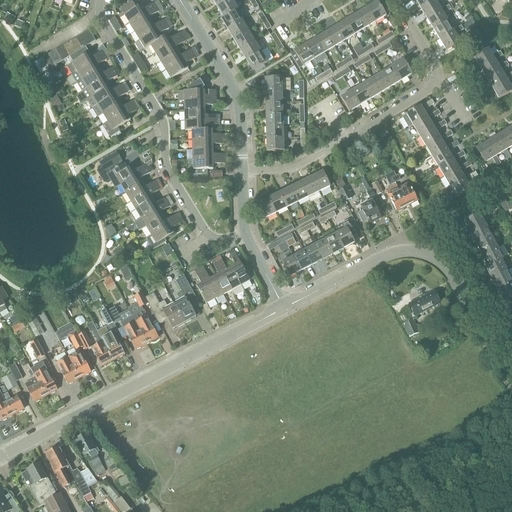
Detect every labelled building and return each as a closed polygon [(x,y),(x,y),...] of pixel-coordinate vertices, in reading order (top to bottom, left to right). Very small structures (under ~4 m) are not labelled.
[(238,9),(232,0),(229,0),(217,8),(223,18),(223,19),(238,9)] [(259,6),(255,0),(253,0),(250,2),(255,9),(259,6)] [(275,1),(273,0),(268,0),(261,4),(265,10),(265,11),(276,4),(276,3),(275,2),(275,1)] [(415,0),(421,9),(435,0),(415,0)] [(435,0),(421,9),(427,19),(442,10),(441,10),(441,9),(437,3),(442,0),(435,0)] [(124,16),(129,25),(161,6),(160,5),(161,5),(159,1),(144,10),(141,5),(136,8),(133,4),(122,11),(124,15),(124,16)] [(386,16),(377,1),(367,8),(376,23),(376,22),(386,16)] [(163,9),(161,6),(129,25),(134,33),(152,23),(149,18),(158,12),(163,9)] [(441,10),(442,10),(427,19),(433,30),(448,21),(448,20),(444,14),(451,9),(449,6),(441,10)] [(376,23),(367,8),(357,14),(366,29),(376,23)] [(223,19),(223,18),(221,20),(227,30),(242,21),(236,11),(238,10),(238,9),(223,19)] [(266,20),(264,16),(262,13),(258,15),(262,22),(266,20)] [(13,23),(16,18),(9,14),(7,19),(13,23)] [(357,14),(346,20),(355,35),(366,29),(357,14)] [(473,19),(471,15),(464,19),(467,23),(473,19)] [(455,16),(448,20),(448,21),(433,30),(439,40),(454,31),(454,30),(450,24),(457,19),(455,16)] [(154,26),(152,23),(134,33),(140,41),(171,22),(168,18),(163,20),(154,26)] [(22,29),(24,23),(18,20),(15,27),(22,29)] [(267,30),(271,28),(266,20),(262,22),(267,30)] [(355,35),(346,20),(336,26),(345,41),(355,35)] [(112,25),(114,28),(116,32),(121,28),(117,21),(112,25)] [(248,31),(242,21),(227,30),(233,41),(248,31)] [(171,22),(140,41),(145,50),(150,46),(162,40),(162,39),(159,35),(169,29),(173,27),(171,22)] [(336,26),(326,33),(335,48),(345,41),(336,26)] [(454,31),(439,40),(446,51),(461,42),(456,34),(463,30),(461,26),(454,30),(454,31)] [(89,29),(82,33),(89,44),(96,40),(89,29)] [(248,31),(233,41),(240,51),(254,42),(248,31)] [(394,36),(392,32),(391,33),(385,36),(384,37),(387,41),(394,36)] [(82,33),(76,37),(83,48),(89,44),(82,33)] [(271,36),(275,43),(279,40),(275,33),(271,36)] [(326,33),(315,39),(316,39),(325,54),(335,48),(326,33)] [(162,40),(150,46),(155,55),(182,38),(180,34),(169,40),(167,36),(162,39),(162,40)] [(161,63),(178,53),(175,48),(185,42),(188,40),(186,36),(182,38),(155,55),(161,63)] [(76,37),(69,41),(76,52),(83,48),(76,37)] [(379,45),(381,44),(387,41),(384,37),(377,42),(379,45)] [(315,60),(325,54),(316,39),(315,39),(305,45),(315,60)] [(279,51),(280,51),(284,48),(281,44),(279,40),(275,43),(279,51)] [(69,41),(63,45),(69,56),(76,52),(69,41)] [(254,42),(240,51),(246,61),(261,52),(254,42)] [(385,52),(393,48),(390,44),(383,49),(385,52)] [(69,56),(63,45),(56,49),(63,60),(69,56)] [(299,69),(303,67),(303,66),(304,67),(315,60),(305,45),(294,52),(295,53),(291,55),(292,56),(295,62),(299,69)] [(371,45),(364,49),(366,53),(374,48),(371,45)] [(103,46),(98,49),(100,53),(102,52),(104,56),(108,53),(103,46)] [(178,53),(161,63),(166,72),(197,52),(194,48),(190,51),(180,57),(178,53)] [(377,57),(385,52),(383,49),(382,48),(374,53),(377,57)] [(495,59),(495,60),(502,55),(500,51),(493,56),(488,48),(473,58),(480,68),(495,59)] [(63,60),(56,49),(50,53),(56,64),(63,60)] [(366,53),(364,49),(356,54),(359,58),(366,53)] [(73,63),(66,67),(72,76),(104,56),(102,52),(100,53),(92,58),(89,53),(73,63)] [(197,52),(166,72),(170,80),(187,69),(185,65),(195,59),(200,56),(197,52)] [(255,75),(266,68),(264,65),(267,63),(261,52),(246,61),(252,72),(253,71),(255,75)] [(56,64),(50,53),(43,57),(50,68),(56,64)] [(104,56),(72,76),(77,84),(100,71),(97,66),(107,60),(110,58),(108,53),(104,56)] [(361,61),(364,65),(371,60),(369,56),(361,61)] [(50,68),(43,57),(34,62),(41,73),(50,68)] [(343,62),(346,66),(353,61),(351,57),(343,62)] [(393,66),(402,81),(413,75),(404,61),(403,59),(393,66)] [(408,59),(404,61),(413,75),(416,72),(414,69),(413,67),(408,59)] [(495,59),(480,68),(486,78),(501,69),(502,70),(509,66),(506,61),(499,66),(495,60),(495,59)] [(364,65),(361,61),(354,65),(356,69),(364,65)] [(346,66),(343,62),(336,66),(338,70),(346,66)] [(100,71),(77,84),(82,93),(118,71),(115,66),(112,68),(102,74),(100,71)] [(393,66),(383,72),(392,87),(402,81),(393,66)] [(341,73),(343,77),(351,72),(348,68),(341,73)] [(501,69),(486,78),(492,89),(507,79),(508,81),(511,78),(511,72),(505,76),(502,70),(501,69)] [(323,74),(325,78),(328,77),(333,74),(330,70),(323,74)] [(118,71),(82,93),(88,101),(110,88),(107,83),(117,77),(120,75),(118,71)] [(383,72),(372,78),(382,93),(392,87),(383,72)] [(343,77),(341,73),(333,78),(336,82),(343,77)] [(323,74),(315,79),(318,82),(318,83),(325,78),(323,74)] [(372,78),(362,85),(371,100),(382,93),(372,78)] [(265,91),(282,90),(282,79),(264,79),(265,91)] [(511,91),(511,86),(511,87),(508,81),(507,80),(492,89),(499,100),(511,91)] [(185,102),(216,101),(216,91),(208,91),(209,95),(204,95),(204,91),(203,91),(202,90),(205,88),(200,81),(187,89),(189,92),(179,92),(180,102),(185,102)] [(110,88),(88,101),(93,110),(125,90),(128,88),(126,83),(122,85),(112,91),(110,88)] [(362,85),(352,91),(361,106),(371,100),(362,85)] [(47,91),(51,97),(58,93),(54,87),(47,91)] [(125,90),(93,110),(98,118),(103,115),(120,104),(117,100),(127,94),(131,92),(131,91),(128,88),(125,90)] [(282,90),(265,91),(265,103),(282,103),(282,90)] [(361,106),(352,91),(341,98),(350,113),(361,106)] [(120,104),(103,115),(108,123),(108,124),(135,107),(139,105),(136,100),(132,102),(122,108),(120,104)] [(435,104),(433,100),(425,105),(428,109),(435,104)] [(220,106),(220,101),(216,101),(185,102),(185,112),(205,112),(205,106),(220,106)] [(283,115),(282,103),(265,103),(265,115),(283,115)] [(54,109),(57,115),(65,110),(62,105),(54,109)] [(108,124),(103,127),(110,137),(120,131),(118,128),(130,121),(128,117),(127,116),(141,108),(139,105),(135,107),(108,124)] [(413,126),(428,117),(421,106),(402,118),(408,129),(413,126)] [(438,111),(431,115),(433,119),(434,119),(441,114),(438,111)] [(185,122),(220,121),(220,116),(217,116),(205,116),(205,112),(185,112),(185,122)] [(283,115),(265,115),(265,127),(283,127),(283,115)] [(434,127),(428,117),(413,126),(419,136),(434,127)] [(220,121),(185,122),(185,132),(192,132),(205,131),(205,130),(205,126),(217,126),(220,126),(220,121)] [(437,126),(439,130),(440,129),(443,127),(447,125),(446,124),(444,121),(440,123),(438,125),(437,126)] [(283,139),(283,127),(265,127),(266,139),(283,139)] [(434,127),(419,136),(425,147),(440,138),(434,127)] [(123,132),(127,138),(133,134),(129,128),(123,132)] [(205,131),(192,132),(192,141),(229,141),(229,135),(224,135),(212,136),(212,131),(205,131),(205,130),(205,131)] [(511,137),(507,130),(497,136),(506,151),(507,151),(511,147),(511,137)] [(443,136),(446,140),(446,139),(449,137),(453,135),(452,133),(451,131),(443,136)] [(497,136),(487,143),(496,157),(497,157),(503,153),(507,160),(511,158),(507,151),(506,151),(497,136)] [(446,148),(440,138),(425,147),(431,157),(446,148)] [(283,152),(283,139),(266,139),(266,152),(283,152)] [(229,141),(192,141),(193,152),(213,151),(213,146),(224,145),(229,145),(229,141)] [(449,146),(452,150),(456,148),(459,145),(457,142),(457,141),(449,146)] [(487,143),(476,149),(488,169),(496,164),(497,167),(501,164),(497,157),(496,157),(487,143)] [(452,158),(446,148),(431,157),(433,159),(437,167),(452,158)] [(213,156),(213,151),(193,152),(193,161),(228,160),(228,155),(224,155),(213,156)] [(132,167),(128,169),(125,163),(121,165),(120,163),(122,161),(117,152),(99,163),(101,165),(98,167),(97,171),(104,183),(108,184),(111,182),(115,189),(120,185),(147,169),(145,165),(135,171),(132,167)] [(463,152),(456,156),(458,160),(459,160),(465,156),(463,152)] [(452,158),(437,167),(443,178),(458,169),(452,158)] [(229,165),(228,160),(193,161),(193,171),(197,171),(197,176),(207,175),(207,171),(213,170),(213,165),(225,165),(229,165)] [(469,162),(462,167),(464,171),(465,170),(468,168),(472,166),(470,163),(469,162)] [(150,173),(147,169),(120,185),(126,194),(143,184),(140,179),(150,173)] [(465,179),(458,169),(443,178),(450,188),(465,179)] [(311,177),(319,193),(330,187),(322,171),(311,177)] [(387,181),(390,186),(395,183),(392,178),(396,176),(394,172),(390,174),(385,177),(387,181)] [(468,177),(470,181),(471,180),(478,176),(476,172),(475,172),(468,177)] [(360,179),(371,200),(377,197),(367,176),(360,179)] [(311,177),(300,182),(308,198),(319,193),(311,177)] [(346,186),(342,179),(336,182),(340,190),(346,186)] [(471,190),(465,179),(450,188),(452,192),(456,199),(459,197),(471,190)] [(146,192),(161,184),(158,180),(155,182),(145,188),(143,184),(126,194),(130,202),(146,192)] [(300,182),(289,188),(297,203),(308,198),(300,182)] [(372,185),(377,196),(383,193),(378,182),(372,185)] [(404,187),(398,190),(407,206),(417,201),(419,199),(416,193),(413,193),(413,192),(412,191),(413,188),(411,183),(408,183),(404,185),(404,187)] [(146,192),(130,202),(135,210),(152,200),(150,196),(156,192),(160,190),(163,188),(161,184),(146,192)] [(352,199),(347,187),(339,191),(345,202),(352,199)] [(297,203),(289,188),(278,193),(286,209),(297,203)] [(461,200),(466,197),(466,198),(474,193),(472,190),(472,189),(471,190),(459,197),(461,200)] [(407,206),(398,190),(393,192),(387,196),(396,212),(407,206)] [(286,209),(278,193),(268,198),(276,214),(286,209)] [(152,200),(135,210),(140,219),(167,202),(171,200),(168,196),(165,198),(155,204),(152,200)] [(257,204),(265,220),(276,214),(268,198),(257,204)] [(432,200),(426,203),(433,215),(439,211),(432,200)] [(371,201),(360,207),(362,211),(357,213),(362,223),(367,221),(369,225),(380,219),(371,201)] [(170,206),(167,202),(140,219),(146,227),(162,217),(160,213),(170,206)] [(326,207),(328,211),(336,207),(334,203),(326,207)] [(321,216),(328,211),(326,207),(318,211),(321,216)] [(325,216),(327,220),(335,216),(333,212),(325,216)] [(162,217),(146,227),(151,236),(181,217),(179,213),(175,215),(165,221),(162,217)] [(305,219),(307,223),(315,219),(313,214),(305,219)] [(470,234),(486,226),(480,214),(464,222),(470,234)] [(327,220),(325,216),(317,220),(319,225),(327,220)] [(181,217),(151,236),(146,239),(153,250),(166,242),(164,239),(173,234),(170,229),(180,223),(184,221),(181,217)] [(299,227),(307,223),(305,219),(297,223),(299,227)] [(348,221),(347,221),(341,225),(344,229),(334,234),(343,250),(354,244),(351,238),(356,235),(355,234),(348,221)] [(312,223),(304,227),(306,231),(314,227),(312,223)] [(284,230),(286,234),(294,230),(292,225),(284,230)] [(486,226),(470,234),(476,246),(492,237),(486,226)] [(306,231),(304,227),(296,232),(298,236),(306,231)] [(278,238),(286,234),(284,230),(276,234),(278,238)] [(284,239),(286,243),(294,239),(292,234),(284,239)] [(334,234),(324,239),(332,255),(343,250),(334,234)] [(498,248),(492,237),(476,246),(482,257),(498,248)] [(278,247),(286,243),(284,239),(276,243),(278,247)] [(332,255),(324,239),(313,245),(322,261),(332,255)] [(322,261),(313,245),(303,251),(311,267),(322,261)] [(112,252),(115,257),(125,251),(122,246),(112,252)] [(498,248),(482,257),(487,267),(485,268),(486,269),(486,268),(488,267),(502,260),(504,259),(498,248)] [(303,251),(293,256),(301,272),(311,267),(303,251)] [(232,269),(241,286),(255,279),(248,267),(243,270),(234,254),(230,256),(235,267),(232,269)] [(301,272),(293,256),(281,262),(290,278),(301,272)] [(215,259),(232,291),(235,296),(244,292),(241,286),(232,269),(227,271),(221,260),(219,257),(215,259)] [(232,291),(215,259),(210,262),(212,265),(218,276),(214,278),(223,295),(232,291)] [(502,260),(488,267),(486,268),(486,269),(491,280),(507,272),(502,260)] [(202,266),(198,268),(215,300),(223,295),(214,278),(209,280),(204,270),(202,266)] [(120,271),(123,275),(129,272),(127,267),(120,271)] [(215,300),(198,268),(193,271),(195,274),(200,285),(196,287),(205,305),(215,300)] [(511,280),(507,272),(491,280),(497,291),(511,283),(511,280)] [(172,304),(184,325),(190,322),(190,320),(195,317),(186,302),(194,297),(184,277),(175,282),(181,292),(176,295),(179,300),(172,304)] [(511,283),(497,291),(503,302),(511,297),(511,283)] [(0,318),(0,319),(2,318),(0,314),(0,313),(7,309),(2,302),(8,298),(7,296),(1,287),(0,288),(0,318)] [(433,292),(408,305),(415,317),(440,305),(433,292)] [(147,304),(144,299),(141,293),(133,297),(139,309),(147,304)] [(153,294),(144,299),(147,304),(152,313),(160,308),(172,330),(177,327),(178,329),(184,325),(172,304),(166,307),(163,302),(159,304),(153,294)] [(511,297),(503,302),(509,314),(511,312),(511,297)] [(108,326),(113,323),(106,310),(100,313),(108,326)] [(144,311),(133,317),(146,343),(149,342),(152,341),(154,341),(156,340),(157,338),(158,338),(151,326),(144,311)] [(413,321),(411,322),(405,312),(398,316),(403,326),(404,326),(409,337),(418,333),(413,321)] [(118,331),(126,327),(118,313),(111,317),(118,331)] [(36,338),(44,333),(36,317),(27,321),(36,338)] [(131,325),(130,325),(124,329),(135,350),(135,349),(138,351),(141,349),(142,346),(146,343),(133,317),(129,319),(131,325)] [(68,335),(70,339),(76,351),(84,347),(78,336),(78,335),(76,331),(68,335)] [(85,332),(78,336),(84,347),(86,351),(93,347),(85,332)] [(103,343),(113,361),(118,358),(120,358),(122,357),(123,355),(124,355),(113,334),(109,336),(106,338),(101,340),(103,343)] [(38,360),(44,357),(36,342),(30,345),(38,360)] [(113,361),(103,343),(102,343),(94,347),(91,349),(92,352),(94,355),(94,356),(100,367),(101,367),(103,366),(104,366),(107,365),(107,364),(108,363),(113,361)] [(68,358),(78,379),(82,377),(85,376),(86,376),(88,375),(89,374),(90,373),(83,361),(79,352),(68,358)] [(78,379),(68,358),(56,364),(67,385),(68,385),(69,384),(71,384),(73,383),(74,382),(75,381),(78,379)] [(56,391),(50,379),(49,377),(42,364),(31,370),(31,371),(34,376),(36,379),(36,380),(45,396),(49,395),(51,393),(53,394),(56,393),(56,391)] [(17,382),(23,379),(15,365),(9,368),(17,382)] [(8,391),(18,386),(12,374),(2,379),(7,390),(8,390),(8,391)] [(45,396),(36,380),(36,379),(24,385),(27,391),(33,403),(34,402),(38,403),(41,401),(42,398),(45,396)] [(4,386),(0,388),(0,392),(6,403),(12,416),(15,414),(18,412),(20,413),(22,412),(22,410),(23,410),(17,397),(11,400),(8,393),(7,391),(4,386)] [(6,403),(0,392),(0,424),(0,421),(1,421),(1,422),(2,421),(4,421),(7,420),(7,418),(9,417),(12,416),(6,403)] [(106,472),(97,455),(98,455),(88,433),(75,439),(83,455),(88,452),(91,458),(88,460),(97,476),(106,472)] [(60,449),(53,452),(70,485),(74,483),(74,484),(83,498),(91,494),(79,472),(74,475),(60,449)] [(70,485),(53,452),(46,456),(64,489),(74,484),(74,483),(70,485)] [(104,460),(111,472),(119,467),(113,456),(104,460)] [(56,496),(54,492),(47,478),(39,463),(26,470),(31,479),(29,480),(32,484),(33,483),(34,484),(29,487),(37,502),(37,501),(40,506),(42,505),(43,504),(47,511),(69,511),(60,494),(56,496)] [(112,473),(116,480),(125,475),(121,468),(112,473)] [(132,482),(128,475),(118,481),(122,488),(132,482)] [(132,508),(123,496),(121,498),(107,480),(100,486),(103,489),(107,495),(109,497),(120,511),(133,511),(131,509),(132,508)] [(0,511),(7,511),(10,510),(11,511),(18,511),(20,511),(10,494),(4,498),(1,497),(2,494),(0,489),(0,511)] [(104,498),(107,495),(103,489),(99,492),(104,498)] [(105,501),(113,511),(120,511),(109,497),(105,501)] [(91,511),(85,501),(69,509),(70,511),(91,511)]
